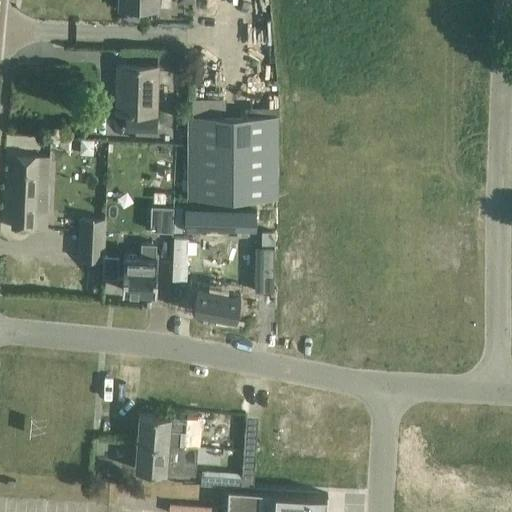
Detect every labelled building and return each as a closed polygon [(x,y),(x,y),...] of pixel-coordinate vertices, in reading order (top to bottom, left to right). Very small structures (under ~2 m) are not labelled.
[(119,5),(119,8),(158,9),(158,0),(119,0),(120,5),(119,5)] [(157,55),(157,65),(157,68),(174,69),(174,55),(157,55)] [(127,112),(127,129),(156,130),(156,112),(152,112),(152,98),(157,98),(157,68),(157,65),(117,64),(116,112),(127,112)] [(382,130),(384,88),(370,87),(368,129),(382,130)] [(400,98),(399,110),(415,110),(414,127),(428,128),(428,133),(446,134),(446,129),(459,129),(460,100),(400,98)] [(250,114),(239,115),(188,115),(188,196),(278,196),(278,107),(250,107),(250,114)] [(69,121),(69,126),(71,129),(76,130),(79,127),(80,122),(77,119),(72,118),(69,121)] [(15,154),(12,227),(35,228),(36,210),(48,210),(50,155),(15,154)] [(151,205),(150,230),(171,231),(172,206),(151,205)] [(184,207),(184,228),(256,229),(256,209),(184,207)] [(105,218),(81,217),(79,257),(103,258),(105,218)] [(274,244),(274,231),(262,231),(262,244),(274,244)] [(187,280),(188,252),(195,252),(196,240),(189,239),(189,237),(174,236),(172,279),(187,280)] [(124,254),(122,289),(123,290),(123,289),(154,291),(155,291),(157,256),(156,256),(156,242),(141,242),(140,255),(125,255),(125,254),(124,254)] [(273,291),(274,246),(255,246),(254,290),(273,291)] [(197,285),(192,308),(235,317),(240,293),(197,285)] [(139,412),(137,440),(184,444),(187,416),(171,415),(139,412)] [(137,440),(135,469),(182,473),(182,472),(195,473),(197,445),(184,444),(137,440)] [(243,448),(241,483),(253,483),(255,448),(243,448)] [(227,502),(226,511),(326,511),(328,493),(319,492),(319,493),(267,490),(227,487),(227,502)] [(216,511),(217,503),(168,502),(168,511),(216,511)]
